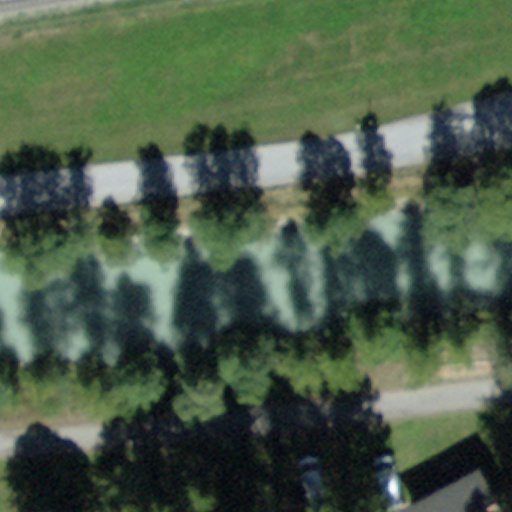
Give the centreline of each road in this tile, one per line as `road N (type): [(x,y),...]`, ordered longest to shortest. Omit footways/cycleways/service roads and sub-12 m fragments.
road 1 (unclassified): [(511,118),(0,193)]
road 2 (track): [(511,387),(0,450)]
